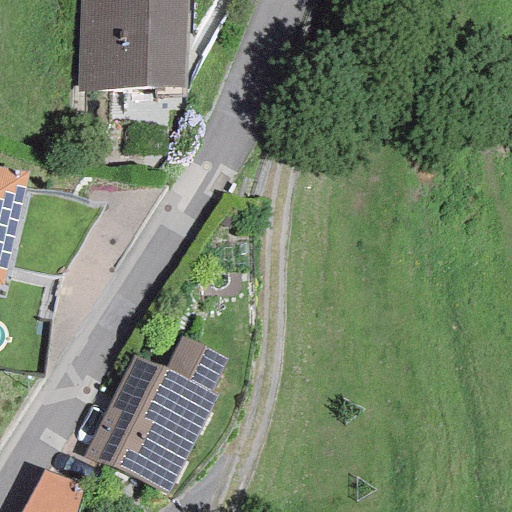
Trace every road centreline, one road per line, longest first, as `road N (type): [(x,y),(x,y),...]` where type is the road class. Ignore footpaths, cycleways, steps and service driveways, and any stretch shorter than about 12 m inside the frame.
road 1 (unclassified): [(283,0),(210,166),(0,503)]
road 2 (unclassified): [(328,0),(278,172),(262,405),(225,511)]
